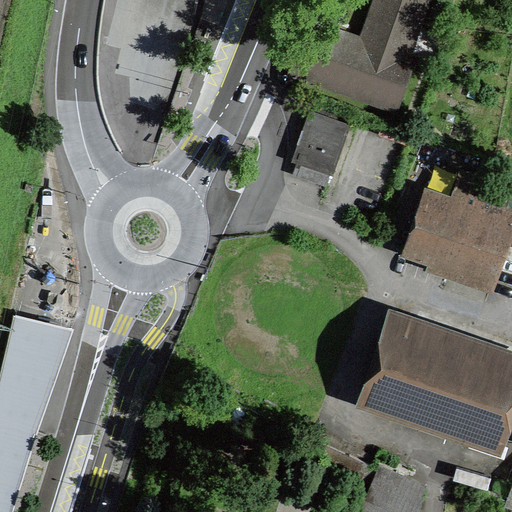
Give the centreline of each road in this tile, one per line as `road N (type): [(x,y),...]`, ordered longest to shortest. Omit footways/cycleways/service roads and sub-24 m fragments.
road 1 (primary): [(105,254),(89,385)]
road 2 (primary): [(50,511),(89,385)]
road 3 (unclassified): [(82,131),(75,61),(83,0)]
road 4 (primary): [(89,385),(152,278)]
